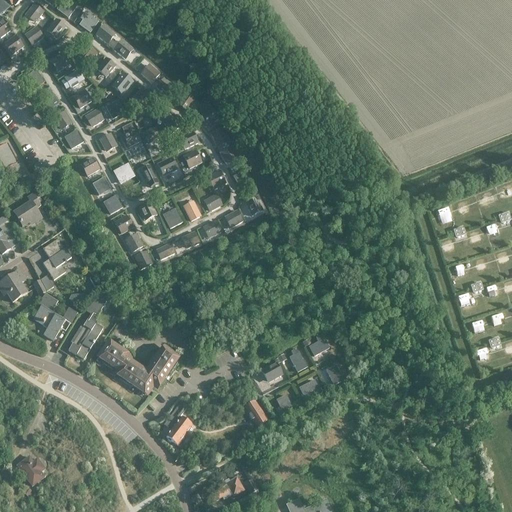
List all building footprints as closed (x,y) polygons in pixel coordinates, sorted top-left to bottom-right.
[(68,17),(75,7),(65,0),(58,10),(68,17)] [(35,22),(43,12),(34,5),(26,14),(35,22)] [(89,33),(97,23),(87,16),(80,26),(89,33)] [(0,37),(10,31),(2,21),(0,22),(0,37)] [(57,38),(65,28),(55,21),(48,30),(57,38)] [(105,44),(113,34),(103,26),(96,36),(105,44)] [(33,45),(43,38),(36,28),(26,35),(33,45)] [(12,55),(22,48),(15,38),(5,45),(12,55)] [(121,41),(113,51),(125,61),(133,51),(121,41)] [(88,64),(96,55),(86,47),(78,56),(88,64)] [(62,54),(50,62),(57,72),(69,64),(62,54)] [(105,78),(114,67),(105,59),(96,70),(105,78)] [(151,84),(159,75),(150,67),(142,76),(151,84)] [(65,80),(61,83),(65,89),(69,87),(70,88),(84,80),(77,70),(64,79),(65,80)] [(32,90),(42,83),(35,73),(25,80),(32,90)] [(122,75),(112,87),(122,95),(132,83),(122,75)] [(164,79),(156,88),(168,98),(176,89),(164,79)] [(140,109),(149,98),(140,90),(131,101),(140,109)] [(46,109),(56,102),(49,92),(39,99),(46,109)] [(80,108),(90,102),(84,92),(73,98),(80,108)] [(187,112),(194,102),(184,95),(177,105),(187,112)] [(112,119),(123,113),(117,102),(106,108),(112,119)] [(209,108),(198,117),(207,128),(217,119),(209,108)] [(91,128),(103,120),(97,110),(85,118),(91,128)] [(61,131),(71,124),(64,113),(53,119),(61,131)] [(172,133),(179,127),(169,115),(161,121),(172,133)] [(147,144),(160,139),(155,128),(142,133),(147,144)] [(216,146),(228,141),(222,129),(211,134),(216,146)] [(129,147),(139,142),(134,131),(123,136),(129,147)] [(71,149),(82,143),(75,132),(65,138),(71,149)] [(184,150),(197,144),(192,133),(179,139),(184,150)] [(106,152),(116,147),(110,135),(99,140),(106,152)] [(226,164),(236,158),(230,147),(219,154),(226,164)] [(189,169),(200,163),(195,152),(184,158),(189,169)] [(158,165),(163,176),(176,170),(171,159),(158,165)] [(87,176),(98,170),(92,160),(81,166),(87,176)] [(155,182),(146,164),(137,168),(147,186),(155,182)] [(120,183),(133,176),(127,166),(114,172),(120,183)] [(240,188),(251,182),(245,172),(234,177),(240,188)] [(213,189),(224,184),(219,173),(208,178),(213,189)] [(98,195),(109,189),(103,179),(92,185),(98,195)] [(35,223),(41,219),(35,209),(40,206),(32,194),(27,198),(30,202),(13,213),(22,227),(33,220),(35,223)] [(209,212),(221,206),(216,195),(203,202),(209,212)] [(110,214),(121,208),(115,198),(104,204),(110,214)] [(251,216),(262,211),(257,200),(246,205),(251,216)] [(150,203),(138,208),(145,222),(156,216),(150,203)] [(191,221),(200,217),(193,203),(184,207),(191,221)] [(174,211),(163,216),(170,229),(181,224),(180,222),(174,211)] [(232,228),(242,222),(236,211),(226,217),(232,228)] [(500,216),(499,217),(501,222),(502,223),(510,220),(511,219),(509,214),(508,213),(500,216)] [(121,234),(132,228),(126,217),(115,223),(121,234)] [(210,238),(220,233),(215,222),(204,227),(210,238)] [(454,230),(453,232),(455,237),(456,238),(464,235),(465,234),(463,229),(462,228),(454,230)] [(0,251),(2,254),(10,249),(5,242),(6,242),(0,232),(0,251)] [(188,249),(199,244),(194,233),(183,238),(188,249)] [(132,253),(142,247),(136,237),(126,242),(132,253)] [(60,266),(71,259),(57,239),(42,250),(49,260),(42,264),(53,281),(65,273),(60,266)] [(160,260),(174,254),(170,245),(156,251),(160,260)] [(141,270),(151,265),(146,254),(135,259),(141,270)] [(12,303),(22,296),(27,294),(18,281),(22,278),(18,271),(0,283),(0,291),(0,292),(4,290),(12,303)] [(53,287),(46,277),(40,280),(46,292),(53,287)] [(38,296),(45,293),(39,281),(33,285),(38,296)] [(471,285),(471,287),(472,292),(474,293),(482,290),(482,289),(481,284),(479,283),(471,285)] [(39,305),(41,307),(33,320),(42,325),(43,324),(49,327),(43,336),(53,341),(65,321),(70,325),(77,314),(69,309),(63,319),(51,312),(57,302),(45,294),(39,305)] [(78,306),(86,298),(83,294),(71,296),(68,300),(78,306)] [(106,302),(102,296),(100,294),(83,310),(90,315),(96,318),(106,302)] [(68,351),(83,360),(102,329),(87,320),(68,351)] [(314,357),(328,349),(321,335),(315,338),(318,343),(309,348),(314,357)] [(489,341),(488,342),(490,347),(491,348),(499,346),(500,344),(498,339),(497,338),(489,341)] [(175,363),(178,358),(163,348),(146,372),(126,359),(129,356),(108,342),(98,358),(102,361),(101,363),(112,370),(114,368),(118,371),(115,374),(120,378),(119,379),(130,387),(131,385),(146,395),(152,385),(158,388),(168,374),(169,375),(177,364),(175,363)] [(297,372),(306,368),(296,349),(291,352),(293,356),(289,358),(297,372)] [(275,365),(261,373),(267,383),(281,375),(275,365)] [(334,385),(347,378),(344,373),(340,375),(335,366),(326,371),(334,385)] [(310,395),(318,390),(314,381),(299,389),(306,401),(311,398),(310,395)] [(284,415),(293,410),(285,396),(277,401),(284,415)] [(168,420),(165,424),(172,429),(165,438),(167,439),(167,441),(169,442),(171,442),(176,446),(192,426),(181,418),(180,418),(180,417),(187,407),(181,403),(167,420),(168,420)] [(254,403),(244,409),(256,428),(266,421),(254,403)] [(32,487),(44,478),(40,472),(44,470),(36,460),(32,462),(28,457),(16,466),(32,487)] [(215,486),(207,491),(211,498),(210,498),(213,503),(218,500),(217,499),(228,493),(229,495),(231,494),(232,496),(244,490),(236,477),(230,480),(229,478),(223,481),(222,479),(213,484),(215,486)] [(244,484),(250,494),(257,490),(251,480),(244,484)] [(327,511),(330,511),(325,501),(303,511),(298,500),(286,505),(289,511),(327,511)]
